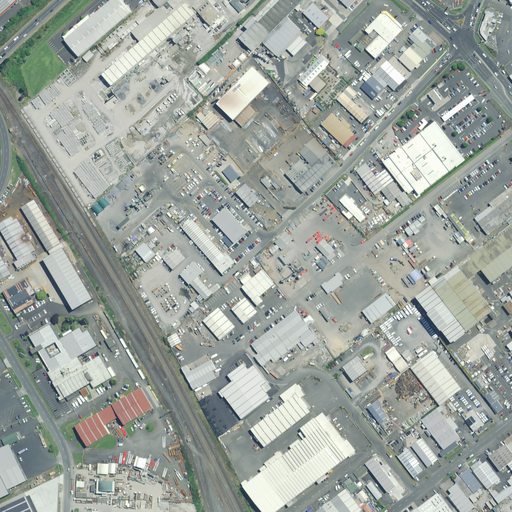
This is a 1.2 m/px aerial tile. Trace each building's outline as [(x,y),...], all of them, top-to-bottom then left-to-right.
[(0,0),(0,14),(15,0),(0,0)] [(130,13),(118,0),(109,0),(89,18),(86,15),(60,38),(78,58),(130,13)] [(150,0),(158,9),(168,0),(150,0)] [(181,0),(168,0),(166,3),(171,9),(181,0)] [(226,24),(205,0),(194,10),(215,34),(226,24)] [(239,0),(231,0),(228,3),(238,13),(243,9),(237,2),(240,0),(239,0)] [(277,0),(255,23),(268,36),(303,0),(277,0)] [(337,0),(346,8),(354,0),(337,0)] [(198,17),(186,2),(172,14),(165,6),(136,30),(143,39),(103,73),(115,88),(198,17)] [(327,19),(311,3),(301,13),(317,29),(327,19)] [(494,14),(486,11),(480,33),(487,42),(488,35),(494,14)] [(368,35),(372,31),(377,36),(364,49),(373,58),(401,30),(391,21),(385,15),(379,15),(364,31),(368,35)] [(268,36),(255,23),(252,20),(243,29),(246,32),(237,41),(251,53),(268,36)] [(288,20),(262,46),(274,58),(300,32),(288,20)] [(412,49),(422,59),(434,45),(416,28),(407,38),(415,45),(412,49)] [(174,40),(178,43),(190,33),(187,29),(174,40)] [(363,33),(360,30),(349,41),(352,44),(363,33)] [(212,38),(209,34),(203,39),(207,43),(212,38)] [(371,41),(365,35),(357,43),(363,49),(371,41)] [(360,52),(363,49),(357,43),(354,47),(360,52)] [(421,60),(408,48),(397,60),(410,72),(421,60)] [(204,64),(209,69),(220,58),(215,53),(204,64)] [(321,56),(297,80),(304,88),(307,85),(315,77),(329,63),(321,56)] [(406,78),(387,60),(376,71),(373,68),(370,70),(374,74),(372,76),(368,72),(363,78),(367,81),(361,87),(374,99),(388,84),(395,90),(406,78)] [(268,83),(252,67),(217,104),(241,127),(256,112),(248,104),(268,83)] [(315,77),(307,85),(316,94),(324,86),(315,77)] [(347,88),(342,93),(350,100),(354,95),(347,88)] [(442,102),(435,92),(429,96),(437,106),(442,102)] [(118,101),(113,93),(107,96),(113,104),(118,101)] [(341,94),(335,101),(360,124),(366,117),(341,94)] [(472,94),(442,117),(445,121),(475,99),(472,94)] [(222,120),(213,110),(202,120),(212,130),(222,120)] [(341,120),(338,123),(330,115),(319,126),(344,148),(354,137),(346,130),(349,127),(341,120)] [(422,121),(424,123),(419,128),(421,130),(426,125),(428,123),(424,119),(422,121)] [(433,123),(387,158),(413,191),(418,197),(463,162),(433,123)] [(211,142),(204,134),(200,138),(207,146),(211,142)] [(299,159),(283,174),(302,193),(335,161),(313,138),(299,152),(310,163),(306,167),(299,159)] [(413,191),(387,158),(382,162),(407,195),(413,191)] [(374,195),(383,188),(374,177),(363,163),(354,171),(374,195)] [(237,177),(228,166),(221,172),(230,183),(237,177)] [(392,181),(384,170),(374,177),(383,188),(392,181)] [(270,186),(264,178),(260,182),(266,189),(270,186)] [(401,195),(391,183),(380,192),(389,204),(395,200),(401,195)] [(249,209),(258,200),(243,184),(234,193),(249,209)] [(483,228),(488,235),(511,215),(511,186),(490,203),(492,206),(475,218),(478,222),(479,223),(475,227),(478,232),(483,228)] [(404,193),(401,195),(395,200),(401,208),(410,201),(404,193)] [(110,204),(103,197),(90,210),(97,217),(110,204)] [(367,220),(347,197),(341,202),(361,225),(367,220)] [(59,244),(33,202),(20,209),(46,252),(59,244)] [(245,232),(223,208),(210,219),(232,244),(245,232)] [(454,214),(449,218),(468,242),(473,238),(454,214)] [(131,220),(128,217),(118,227),(121,229),(131,220)] [(0,224),(0,232),(16,261),(30,253),(33,251),(15,220),(11,222),(9,219),(0,224)] [(181,228),(220,274),(233,263),(225,255),(223,257),(191,219),(181,228)] [(511,223),(459,266),(470,280),(479,273),(488,284),(511,266),(511,223)] [(293,241),(285,232),(273,242),(281,252),(293,241)] [(337,252),(327,240),(319,248),(329,259),(337,252)] [(154,254),(144,243),(134,251),(144,262),(154,254)] [(43,258),(71,308),(90,297),(62,247),(43,258)] [(171,251),(162,258),(173,270),(181,263),(171,251)] [(30,253),(16,261),(13,263),(17,270),(34,260),(30,253)] [(289,263),(282,255),(280,257),(287,265),(289,263)] [(330,262),(324,256),(321,259),(327,265),(330,262)] [(0,280),(9,275),(0,259),(0,280)] [(328,267),(321,260),(317,264),(323,271),(328,267)] [(202,274),(192,262),(178,274),(188,286),(202,274)] [(449,345),(490,313),(455,268),(414,300),(449,345)] [(274,284),(261,269),(240,287),(256,307),(262,302),(258,298),(274,284)] [(423,277),(417,269),(408,276),(414,284),(423,277)] [(354,276),(352,273),(344,279),(347,282),(354,276)] [(345,282),(339,274),(323,287),(328,294),(345,282)] [(213,294),(200,278),(192,284),(206,300),(213,294)] [(32,294),(25,281),(2,294),(14,314),(32,304),(28,297),(32,294)] [(361,312),(370,324),(394,305),(385,293),(361,312)] [(216,302),(212,297),(202,305),(206,310),(216,302)] [(255,312),(243,298),(229,310),(241,324),(255,312)] [(192,306),(196,310),(199,307),(195,302),(191,305),(192,306)] [(511,313),(511,305),(509,302),(502,307),(508,316),(511,313)] [(191,314),(196,310),(192,306),(187,310),(191,314)] [(233,327),(216,308),(201,321),(218,341),(233,327)] [(315,339),(294,311),(249,345),(256,354),(252,357),(260,367),(269,360),(272,363),(298,343),(303,348),(315,339)] [(98,320),(95,314),(84,320),(88,326),(98,320)] [(46,373),(61,399),(88,383),(91,388),(110,378),(97,356),(81,365),(76,357),(95,346),(83,326),(58,340),(50,326),(29,337),(49,371),(46,373)] [(175,333),(165,339),(170,348),(180,343),(175,333)] [(116,349),(109,337),(103,340),(111,352),(116,349)] [(387,354),(394,364),(402,358),(394,347),(386,353),(387,354)] [(414,357),(407,348),(401,353),(408,362),(414,357)] [(438,406),(459,389),(430,352),(409,369),(438,406)] [(366,370),(356,356),(340,368),(351,382),(366,370)] [(188,364),(182,367),(195,389),(218,377),(214,370),(218,368),(213,359),(191,371),(188,364)] [(221,392),(243,420),(273,397),(264,385),(267,383),(254,366),(249,369),(245,364),(230,375),(235,381),(221,392)] [(483,385),(477,378),(472,381),(478,389),(483,385)] [(303,394),(295,383),(279,395),(285,402),(250,430),(263,447),(309,412),(298,398),(303,394)] [(151,410),(139,389),(74,427),(86,448),(108,435),(103,427),(118,418),(123,426),(151,410)] [(499,398),(492,390),(483,397),(496,413),(502,408),(496,400),(499,398)] [(387,418),(374,402),(366,409),(379,425),(387,418)] [(442,450),(457,438),(435,410),(420,421),(442,450)] [(244,483),(266,511),(277,511),(289,503),(358,450),(349,437),(346,439),(324,411),(301,429),(302,431),(300,433),(305,439),(285,455),(282,451),(266,462),(270,467),(266,470),(250,483),(248,480),(246,481),(244,483)] [(481,426),(472,415),(464,421),(473,432),(481,426)] [(222,432),(215,417),(210,419),(218,434),(222,432)] [(17,432),(3,439),(6,446),(21,439),(17,432)] [(437,459),(421,439),(411,446),(427,467),(437,459)] [(457,445),(454,441),(438,454),(441,458),(457,445)] [(0,494),(29,480),(11,444),(0,449),(0,494)] [(511,461),(511,456),(503,445),(487,458),(498,472),(506,466),(511,461)] [(423,471),(406,450),(396,457),(413,478),(423,471)] [(485,462),(472,472),(486,490),(499,480),(485,462)] [(367,469),(363,465),(347,478),(350,482),(367,469)] [(371,468),(369,470),(386,492),(395,486),(385,474),(379,478),(371,468)] [(452,480),(466,498),(481,487),(467,469),(452,480)] [(115,481),(100,481),(100,494),(114,495),(115,481)] [(381,496),(369,481),(364,485),(376,500),(381,496)] [(356,488),(352,483),(346,488),(349,493),(356,488)] [(497,505),(511,492),(511,483),(509,486),(492,499),(497,505)] [(467,511),(473,508),(455,485),(444,493),(458,511),(467,511)] [(366,498),(360,490),(355,495),(361,503),(366,498)] [(357,511),(359,511),(343,491),(315,511),(357,511)] [(451,511),(436,493),(415,509),(417,511),(451,511)] [(32,511),(26,499),(0,511),(32,511)] [(371,511),(373,511),(366,502),(361,506),(365,511),(371,511)]
